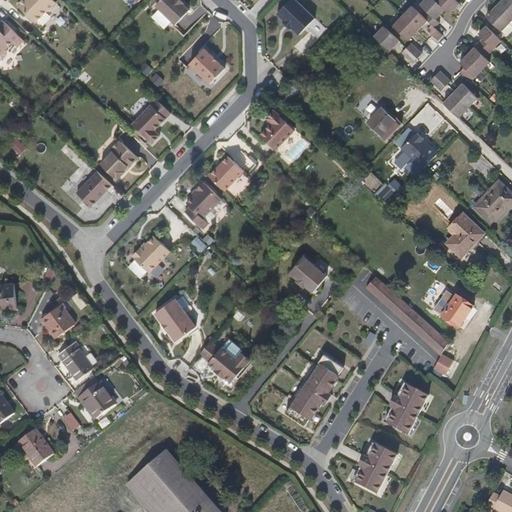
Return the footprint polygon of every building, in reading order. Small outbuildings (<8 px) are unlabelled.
[(22,0),(18,5),(36,23),(47,11),(51,11),(55,7),(55,3),(56,2),(53,0),(22,0)] [(161,0),(156,6),(176,25),(190,10),(183,4),(184,3),(180,0),(161,0)] [(291,30),(299,37),(314,20),(292,0),(291,0),(276,15),(284,22),(283,23),(283,24),(290,30),(290,31),(291,30)] [(427,14),(422,19),(425,22),(430,26),(433,29),(438,24),(434,21),(445,10),(435,0),(423,0),(418,5),(427,14)] [(435,0),(445,10),(450,14),(459,4),(455,0),(435,0)] [(511,0),(502,0),(497,6),(511,20),(511,0)] [(486,26),(498,37),(511,21),(511,20),(497,6),(492,11),(489,14),(486,18),(491,22),(486,26)] [(409,7),(400,17),(416,31),(425,22),(422,19),(409,7)] [(416,31),(400,17),(390,27),(406,42),(416,31)] [(0,60),(2,60),(7,55),(7,51),(6,50),(12,42),(16,45),(22,39),(4,21),(0,24),(0,60)] [(283,24),(281,25),(288,32),(290,30),(283,24)] [(433,29),(430,26),(425,32),(436,42),(441,37),(433,29)] [(479,43),(490,54),(502,41),(498,37),(486,26),(479,34),(483,39),(479,43)] [(382,28),(373,38),(389,52),(398,42),(382,28)] [(24,41),(22,39),(16,45),(18,47),(24,41)] [(467,56),(483,71),(490,63),(485,59),(490,54),(479,43),(467,56)] [(405,49),(416,59),(420,55),(409,45),(405,49)] [(226,69),(217,61),(216,62),(213,58),(214,58),(205,49),(190,64),(211,84),(226,69)] [(412,64),(416,59),(405,49),(401,54),(412,64)] [(471,84),(483,71),(467,56),(460,64),(464,68),(460,73),(471,84)] [(148,76),(154,68),(146,62),(140,69),(148,76)] [(85,72),(79,79),(85,84),(91,77),(85,72)] [(159,87),(165,80),(157,72),(151,79),(159,87)] [(436,79),(446,87),(450,82),(441,74),(436,79)] [(441,92),(446,87),(436,79),(432,83),(441,92)] [(454,93),(471,108),(478,101),(462,85),(454,93)] [(444,104),(460,120),(471,108),(454,93),(444,104)] [(152,105),(133,125),(152,144),(160,136),(155,131),(157,128),(166,119),(152,105)] [(368,122),(384,138),(398,123),(382,107),(368,122)] [(276,150),(295,130),(275,110),(267,118),(272,124),(261,135),(276,150)] [(9,144),(19,155),(27,148),(18,137),(9,144)] [(303,137),(286,155),(293,161),(309,144),(303,137)] [(101,164),(118,180),(125,172),(124,171),(128,167),(131,166),(138,158),(122,142),(119,142),(118,142),(113,147),(113,151),(101,164)] [(413,159),(404,151),(385,171),(370,188),(378,196),(397,176),(413,159)] [(225,192),(244,172),(228,157),(222,164),(219,168),(218,168),(210,177),(225,192)] [(112,185),(98,171),(77,193),(92,207),(112,185)] [(476,206),(491,220),(504,207),(508,209),(511,204),(511,193),(500,182),(476,206)] [(205,184),(203,183),(197,189),(199,191),(193,197),(187,203),(190,207),(185,212),(203,229),(209,224),(203,218),(222,199),(206,183),(205,184)] [(311,217),(316,210),(310,206),(305,213),(311,217)] [(448,243),(462,256),(484,233),(464,215),(450,230),(456,235),(448,243)] [(150,273),(171,251),(155,236),(147,244),(142,250),(141,248),(133,256),(135,257),(134,258),(150,273)] [(313,293),(327,277),(304,258),(290,274),(298,281),(297,282),(298,283),(299,281),(305,286),(304,288),(305,289),(306,287),(313,293)] [(50,267),(44,277),(51,281),(56,271),(50,267)] [(398,299),(375,278),(366,289),(440,358),(441,357),(447,344),(398,299)] [(15,284),(0,286),(0,310),(18,309),(15,284)] [(81,309),(88,304),(80,291),(72,296),(81,309)] [(443,314),(461,326),(474,306),(456,295),(443,314)] [(176,299),(155,313),(163,324),(169,332),(176,342),(196,327),(196,326),(196,321),(193,316),(188,316),(176,299)] [(62,305),(43,320),(56,338),(76,324),(62,305)] [(220,349),(211,342),(200,354),(210,362),(220,349)] [(75,344),(60,355),(78,380),(94,368),(75,344)] [(220,349),(210,362),(208,364),(215,370),(215,371),(215,372),(216,371),(223,377),(222,377),(223,378),(224,377),(231,383),(250,360),(241,353),(236,359),(222,348),(220,349)] [(290,406),(285,414),(305,427),(310,419),(311,420),(322,403),(326,405),(332,395),(329,393),(340,376),(339,375),(344,368),(325,355),(320,362),(321,363),(318,367),(316,365),(292,401),(294,403),(291,407),(290,406)] [(440,358),(433,372),(445,377),(453,363),(441,357),(440,358)] [(102,383),(82,397),(98,419),(118,404),(102,383)] [(393,409),(385,423),(409,436),(429,396),(406,384),(398,399),(395,397),(390,407),(393,409)] [(3,397),(0,398),(0,425),(16,414),(3,397)] [(72,412),(64,417),(72,431),(80,426),(72,412)] [(37,430),(20,443),(38,467),(55,455),(37,430)] [(354,482),(378,495),(398,456),(375,443),(367,458),(364,456),(359,466),(362,468),(354,482)] [(219,511),(168,452),(128,487),(150,511),(219,511)] [(494,492),(487,506),(492,509),(498,511),(511,511),(511,494),(504,490),(501,496),(494,492)]
